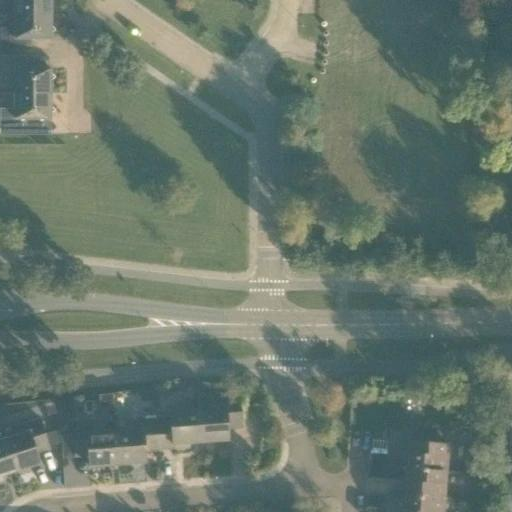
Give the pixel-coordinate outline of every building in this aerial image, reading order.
[(51,14),(50,0),(14,0),(15,14),(51,14)] [(354,12),(354,35),(397,35),(397,11),(404,11),(403,0),(379,0),(380,12),(354,12)] [(51,39),(51,14),(15,14),(15,29),(0,29),(0,50),(25,50),(25,39),(51,39)] [(354,35),(354,60),(381,59),(381,72),(405,71),(405,59),(397,59),(397,35),(354,35)] [(50,94),(51,69),(25,69),(25,56),(0,56),(0,69),(0,79),(14,79),(14,94),(50,94)] [(433,84),(428,84),(427,93),(440,93),(440,84),(433,84)] [(354,101),(354,124),(397,124),(397,100),(404,100),(404,89),(380,88),(380,101),(354,101)] [(50,119),(50,94),(14,94),(14,109),(0,109),(0,130),(25,131),(25,119),(50,119)] [(354,124),(354,148),(381,148),(381,160),(405,160),(405,148),(397,148),(397,124),(354,124)] [(142,395),(142,407),(155,406),(154,394),(142,395)] [(200,443),(228,440),(228,429),(242,428),(239,397),(216,399),(217,407),(198,408),(198,409),(200,443)] [(59,401),(61,419),(76,418),(75,400),(59,401)] [(198,409),(198,408),(198,401),(189,401),(189,409),(170,411),(170,419),(156,420),(158,447),(172,446),(173,450),(189,449),(189,444),(200,443),(198,409)] [(13,472),(40,464),(36,453),(50,449),(40,419),(18,426),(21,434),(3,440),(2,440),(13,472)] [(144,448),(158,447),(156,420),(133,422),(134,430),(115,431),(118,465),(146,463),(144,448)] [(115,431),(114,423),(106,424),(106,432),(90,433),(89,425),(72,426),(74,457),(89,456),(89,467),(118,465),(115,431)] [(393,457),(392,466),(441,472),(446,472),(449,432),(420,430),(419,441),(400,440),(399,457),(393,457)] [(2,440),(3,440),(0,432),(0,481),(4,481),(2,476),(13,472),(2,440)] [(374,465),(373,479),(388,480),(388,478),(397,479),(396,495),(439,498),(440,472),(441,472),(392,466),(392,467),(374,465)] [(370,507),(369,511),(437,511),(439,498),(396,495),(394,511),(385,510),(386,508),(370,507)]
